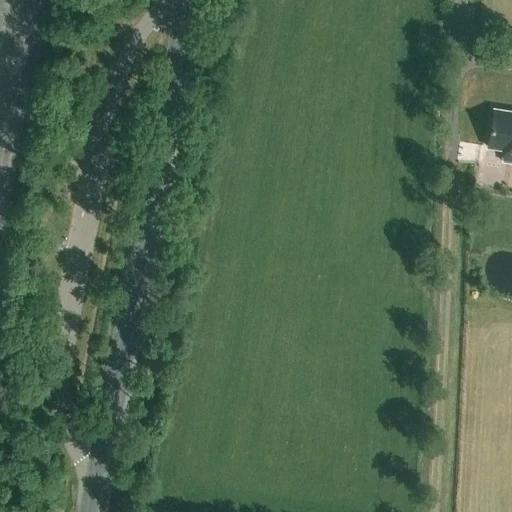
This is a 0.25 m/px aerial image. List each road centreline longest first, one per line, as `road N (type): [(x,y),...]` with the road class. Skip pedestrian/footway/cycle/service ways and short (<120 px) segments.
road 1 (secondary): [(89,511),(188,0)]
road 2 (unclassified): [(460,0),(423,511)]
